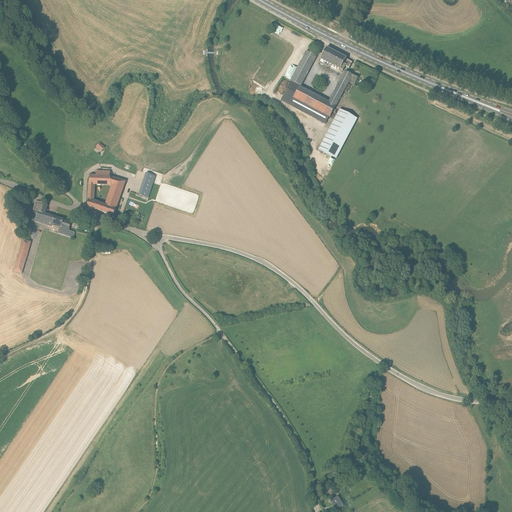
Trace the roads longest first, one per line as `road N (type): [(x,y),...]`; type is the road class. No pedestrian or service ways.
road 1 (unclassified): [(486,401),(448,397),(397,374),(265,263),(162,236)]
road 2 (unclassified): [(316,511),(298,441),(157,249)]
road 3 (primary): [(483,105),(259,0)]
road 4 (track): [(0,358),(74,310),(96,216)]
road 5 (track): [(313,488),(354,448),(382,364)]
road 6 (unclassified): [(81,210),(19,139),(0,99)]
